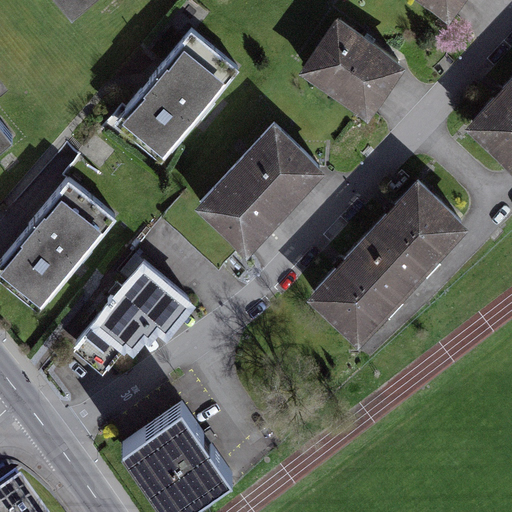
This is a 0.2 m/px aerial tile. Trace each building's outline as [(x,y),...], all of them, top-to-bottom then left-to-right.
[(63,0),(74,13),(88,0),(63,0)] [(460,0),(425,0),(451,16),(460,0)] [(396,54),(324,11),(290,66),(362,109),(396,54)] [(253,73),(205,37),(134,132),(181,168),(253,73)] [(511,62),(458,118),(511,170),(511,62)] [(348,170),(290,119),(218,201),(276,252),(348,170)] [(0,146),(11,138),(0,125),(0,146)] [(467,212),(411,163),(296,294),(352,343),(467,212)] [(133,223),(85,183),(1,284),(49,324),(133,223)] [(237,245),(184,204),(169,223),(223,264),(237,245)] [(205,291),(169,255),(105,317),(141,353),(205,291)] [(182,407),(124,449),(169,511),(181,511),(231,476),(182,407)]
